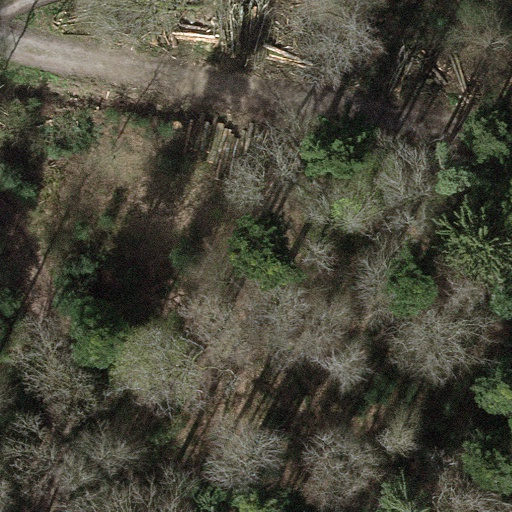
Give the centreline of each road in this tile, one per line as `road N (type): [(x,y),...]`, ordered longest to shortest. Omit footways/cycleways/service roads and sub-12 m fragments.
road 1 (track): [(511,136),(0,37)]
road 2 (track): [(0,200),(38,282),(50,347),(58,511)]
